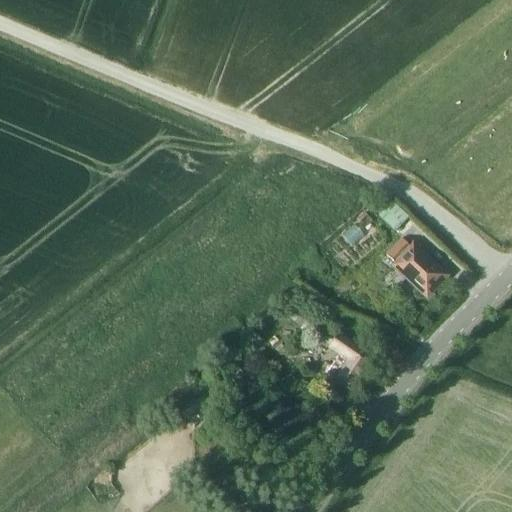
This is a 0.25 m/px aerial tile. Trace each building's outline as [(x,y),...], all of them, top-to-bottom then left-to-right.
[(426,297),(446,276),(431,263),(432,262),(423,253),(420,256),(401,239),(386,255),(397,266),(394,268),(413,286),(413,285),(426,297)] [(287,318),(329,346),(337,335),(295,306),(287,318)] [(325,375),(349,391),(372,358),(337,335),(329,347),(339,354),(325,375)] [(236,366),(210,387),(221,400),(247,380),(236,366)] [(215,407),(210,401),(199,411),(205,417),(215,407)] [(199,411),(189,420),(194,426),(204,417),(199,411)]
